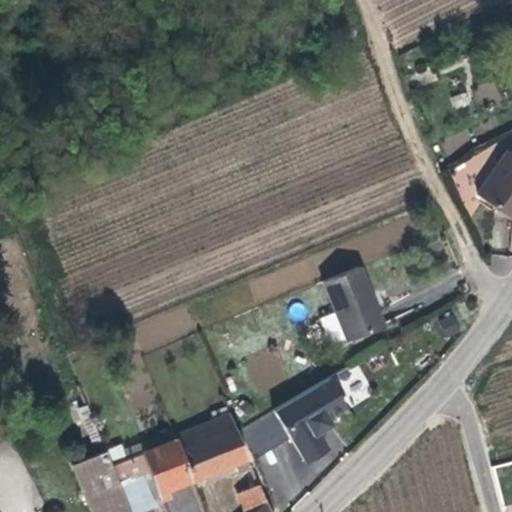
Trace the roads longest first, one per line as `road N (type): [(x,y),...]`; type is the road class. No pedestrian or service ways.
road 1 (track): [(361,0),(421,162),(503,306)]
road 2 (tertiary): [(446,382),(316,511)]
road 3 (unclassified): [(495,511),(468,419),(446,382)]
